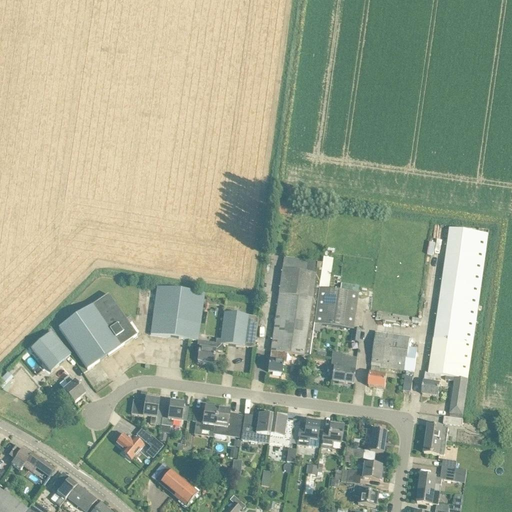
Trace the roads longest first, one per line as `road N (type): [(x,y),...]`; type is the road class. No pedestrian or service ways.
road 1 (residential): [(395,511),(406,434),(393,415),(139,381),(96,414)]
road 2 (tertiary): [(126,511),(0,424)]
